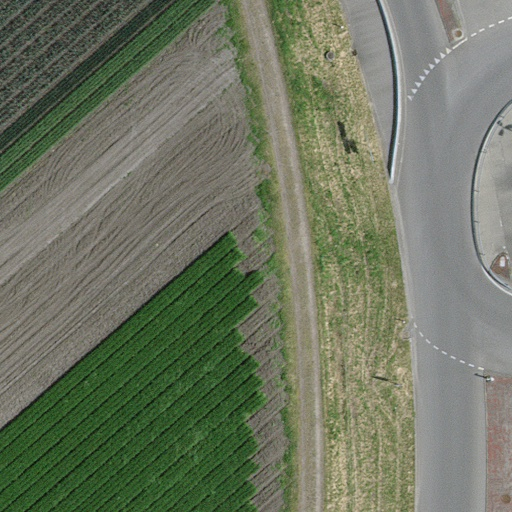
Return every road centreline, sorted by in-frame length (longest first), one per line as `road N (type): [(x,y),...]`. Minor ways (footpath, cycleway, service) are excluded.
road 1 (track): [(249,0),(305,248),(316,511)]
road 2 (trunk): [(442,268),(452,511)]
road 3 (primary): [(409,0),(430,71),(437,174)]
road 4 (primary): [(511,54),(458,109),(437,174)]
